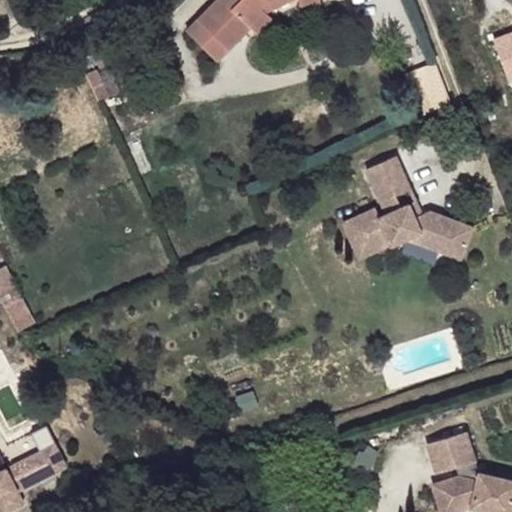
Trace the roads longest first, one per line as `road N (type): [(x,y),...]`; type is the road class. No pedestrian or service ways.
road 1 (unknown): [(422,0),(488,179)]
road 2 (residential): [(118,0),(44,38),(0,49)]
